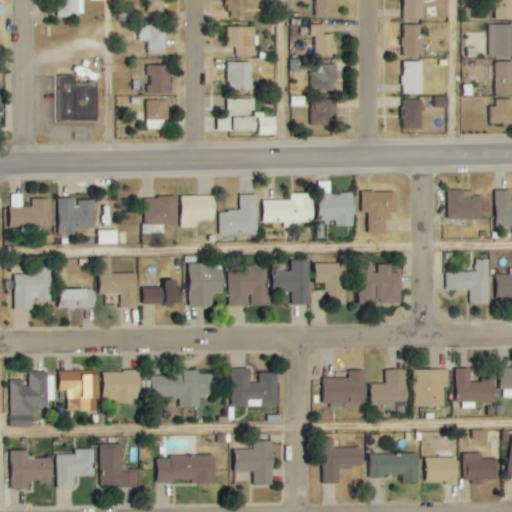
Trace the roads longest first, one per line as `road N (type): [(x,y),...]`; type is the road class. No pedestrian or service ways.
road 1 (secondary): [(511,158),(191,157),(0,167)]
road 2 (residential): [(511,337),(0,344)]
road 3 (residential): [(424,338),(422,159)]
road 4 (residential): [(23,166),(21,0)]
road 5 (residential): [(374,160),(376,0)]
road 6 (residential): [(191,157),(190,0)]
